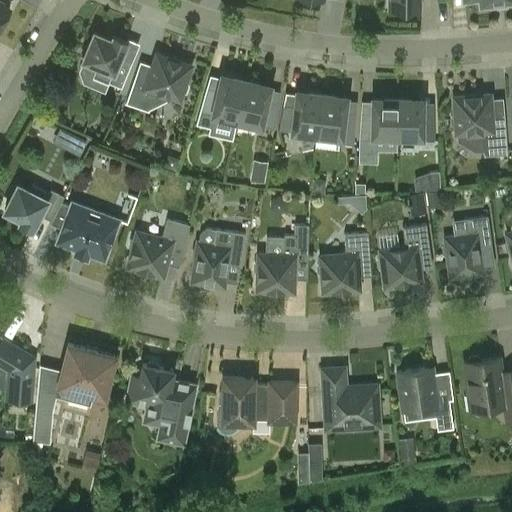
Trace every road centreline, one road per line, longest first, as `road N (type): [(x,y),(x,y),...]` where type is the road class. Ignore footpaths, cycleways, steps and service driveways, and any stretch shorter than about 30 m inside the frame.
road 1 (residential): [(0,262),(105,312),(186,334),(354,338),(511,317)]
road 2 (residential): [(152,0),(277,40),(398,49),(511,42)]
road 3 (residential): [(0,122),(71,0)]
